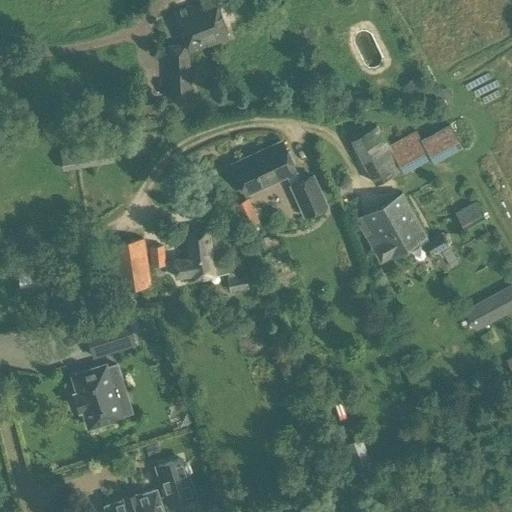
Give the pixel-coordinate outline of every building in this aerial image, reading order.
[(185,44),(167,45),(170,98),(190,96),(188,54),(229,38),(213,0),(198,0),(199,2),(173,13),(185,44)] [(413,74),(402,86),(416,100),(428,87),(413,74)] [(173,101),(139,103),(141,128),(175,125),(173,101)] [(444,124),(423,135),(434,155),(455,144),(444,124)] [(375,125),(349,140),(374,183),(399,169),(391,154),(375,125)] [(418,139),(391,154),(399,169),(426,154),(418,139)] [(294,171),(281,141),(231,164),(245,194),(286,175),(291,186),(290,186),(304,216),(326,205),(312,176),(299,182),(294,171)] [(109,144),(62,152),(64,167),(112,159),(109,144)] [(400,193),(362,216),(373,235),(366,238),(380,262),(425,235),(400,193)] [(246,198),(233,205),(244,227),(257,220),(246,198)] [(475,201),(455,212),(463,228),(484,217),(475,201)] [(179,258),(173,259),(176,277),(181,276),(182,279),(227,273),(225,261),(221,262),(216,228),(176,234),(179,258)] [(442,233),(424,243),(431,255),(448,245),(442,233)] [(142,238),(110,243),(117,290),(149,285),(142,238)] [(161,246),(150,247),(151,265),(163,264),(161,246)] [(43,270),(18,271),(19,286),(43,286),(43,270)] [(244,275),(227,279),(229,292),(247,288),(244,275)] [(511,285),(463,313),(473,331),(511,308),(511,285)] [(126,318),(85,331),(93,356),(134,343),(126,318)] [(104,366),(73,376),(78,394),(73,395),(78,410),(83,408),(89,426),(120,417),(114,398),(126,395),(116,364),(105,367),(104,366)] [(301,438),(277,448),(283,463),(308,453),(301,438)] [(105,505),(106,509),(102,511),(172,511),(169,504),(192,497),(180,458),(157,466),(166,496),(158,498),(155,489),(136,496),(135,493),(124,497),(124,499),(105,505)]
